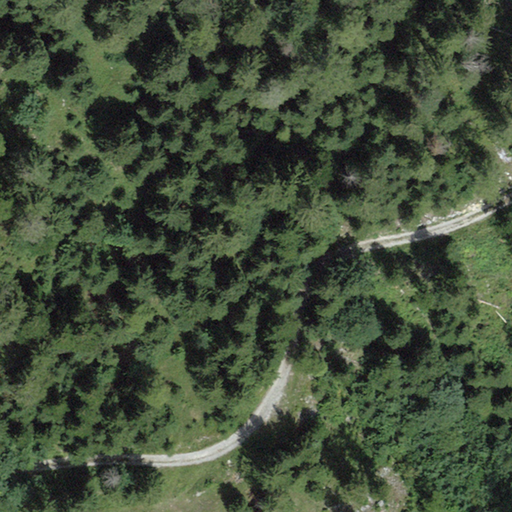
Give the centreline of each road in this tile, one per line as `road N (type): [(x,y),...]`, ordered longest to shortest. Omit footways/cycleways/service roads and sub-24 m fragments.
road 1 (track): [(0,471),(129,457),(199,464),(236,445),(270,411),(293,371),(309,308)]
road 2 (track): [(511,176),(360,213),(309,308)]
